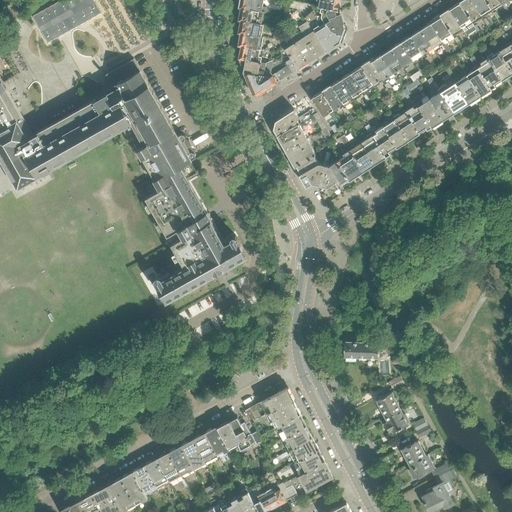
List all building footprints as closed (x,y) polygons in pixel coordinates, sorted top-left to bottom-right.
[(94,0),(61,0),(33,16),(48,43),(101,13),(94,0)] [(262,6),(263,0),(237,0),(238,0),(239,2),(240,2),(239,7),(264,11),(273,13),(274,11),(271,10),(267,9),(267,7),(262,6)] [(339,2),(339,0),(318,0),(317,7),(321,7),(340,10),(341,5),(339,2)] [(482,17),(471,0),(462,0),(459,2),(473,23),(482,17)] [(493,11),(485,0),(471,0),(482,17),(493,11)] [(503,4),(499,0),(485,0),(493,11),(503,4)] [(508,0),(499,0),(503,4),(504,6),(503,7),(504,8),(506,7),(509,5),(506,2),(508,0)] [(473,23),(459,2),(449,8),(463,30),(473,23)] [(262,22),(264,11),(239,7),(238,13),(239,15),(239,19),(264,24),(269,25),(270,23),(266,22),(262,22)] [(343,23),(340,11),(340,10),(321,7),(320,12),(317,15),(325,22),(330,19),(330,20),(333,19),(333,20),(335,19),(337,24),(343,23)] [(463,30),(449,8),(439,15),(453,36),(463,30)] [(346,32),(343,23),(337,24),(335,19),(333,20),(333,19),(330,20),(330,19),(325,22),(317,15),(314,10),(307,15),(328,49),(343,39),(346,32)] [(328,49),(307,15),(304,18),(307,21),(304,23),(301,17),(295,21),(301,30),(317,55),(328,49)] [(453,36),(439,15),(429,21),(430,22),(443,42),(453,36)] [(262,36),(264,24),(239,19),(237,26),(239,28),(238,32),(262,36)] [(443,42),(430,22),(427,24),(427,25),(421,29),(433,47),(438,44),(439,46),(444,43),(443,42)] [(433,47),(421,29),(411,35),(423,54),(424,56),(429,53),(428,51),(433,47)] [(301,30),(292,37),(295,42),(308,62),(317,55),(301,30)] [(261,49),(264,37),(264,36),(262,36),(238,32),(237,38),(239,40),(238,45),(261,49)] [(423,54),(411,35),(401,42),(413,60),(414,62),(419,59),(418,57),(423,54)] [(308,62),(295,42),(285,49),(291,59),(297,68),(308,62)] [(413,60),(401,42),(391,48),(403,67),(405,68),(409,65),(408,63),(413,60)] [(511,45),(510,42),(505,45),(506,47),(500,51),(511,70),(511,45)] [(263,49),(261,49),(238,45),(237,51),(238,53),(240,53),(239,57),(261,61),(263,49)] [(403,67),(391,48),(382,54),(393,73),(394,75),(400,72),(398,70),(403,67)] [(511,73),(511,70),(500,51),(493,55),(492,53),(487,57),(488,58),(502,80),(511,73)] [(393,73),(382,54),(375,59),(374,58),(371,60),(371,59),(370,59),(384,80),(385,81),(390,78),(388,76),(393,73)] [(265,68),(266,62),(261,61),(239,57),(239,58),(242,66),(245,67),(244,71),(245,74),(250,72),(272,76),(273,75),(271,71),(266,70),(265,68)] [(436,67),(433,61),(431,62),(427,57),(425,58),(429,64),(433,69),(436,67)] [(0,156),(18,187),(39,175),(38,174),(44,171),(45,172),(52,168),(51,167),(122,127),(140,159),(143,157),(155,179),(152,180),(157,188),(160,187),(195,167),(191,160),(196,157),(196,155),(192,148),(184,134),(181,134),(178,136),(134,58),(110,72),(104,75),(112,90),(97,99),(96,98),(80,107),(75,99),(48,114),(53,123),(37,132),(38,134),(34,136),(0,76),(0,156)] [(488,58),(480,63),(481,63),(477,65),(491,88),(492,88),(491,88),(495,85),(495,84),(502,80),(488,58)] [(384,80),(370,59),(361,65),(374,86),(375,87),(380,83),(379,82),(384,80)] [(257,94),(292,72),(288,65),(273,75),(272,76),(250,72),(245,74),(254,93),(257,94)] [(374,86),(361,65),(351,72),(364,92),(365,93),(370,90),(370,89),(374,86)] [(491,88),(477,65),(472,68),(473,70),(467,74),(480,95),(491,88)] [(454,74),(449,68),(447,70),(450,75),(451,75),(451,76),(454,79),(457,77),(455,73),(454,74)] [(364,92),(351,72),(341,78),(354,99),(355,100),(360,96),(360,95),(364,92)] [(480,95),(467,74),(455,82),(469,103),(480,95)] [(354,99),(341,78),(331,85),(344,105),(345,106),(350,103),(350,102),(354,99)] [(469,103),(455,82),(452,78),(446,82),(438,87),(439,89),(454,112),(469,103)] [(344,105),(331,85),(322,91),(334,109),(339,106),(340,108),(344,105)] [(454,112),(439,89),(435,92),(436,94),(430,98),(443,119),(454,112)] [(334,109),(322,91),(312,97),(324,116),(329,113),(330,114),(333,112),(335,115),(336,113),(334,109)] [(443,119),(430,98),(423,102),(422,100),(417,104),(431,126),(431,127),(443,119)] [(431,126),(417,104),(406,111),(420,133),(427,128),(427,129),(431,126)] [(300,122),(302,121),(294,109),(276,120),(274,128),(275,130),(274,130),(277,135),(300,122)] [(420,133),(406,111),(405,111),(405,112),(395,119),(409,140),(420,133)] [(409,140),(395,119),(389,123),(388,121),(382,125),(383,126),(383,125),(398,147),(409,140)] [(308,137),(300,123),(300,122),(277,135),(285,150),(308,137)] [(383,125),(383,126),(376,130),(374,126),(371,128),(369,124),(367,126),(370,131),(372,133),(386,155),(390,153),(390,152),(398,147),(383,125)] [(387,156),(386,155),(372,133),(367,136),(368,138),(361,142),(375,163),(386,156),(387,156)] [(316,153),(312,147),(313,146),(308,137),(285,150),(295,167),(295,166),(315,155),(316,153)] [(347,145),(342,137),(339,139),(342,142),(346,147),(347,145)] [(375,163),(361,142),(355,146),(354,144),(349,148),(350,150),(350,149),(364,170),(375,163)] [(364,170),(350,149),(350,150),(343,154),(343,155),(338,158),(338,159),(337,161),(349,180),(364,170)] [(320,184),(324,163),(319,162),(315,155),(295,166),(306,186),(313,183),(312,182),(313,182),(320,184)] [(349,180),(337,161),(335,158),(334,158),(330,161),(329,163),(330,164),(331,165),(330,165),(324,163),(320,184),(326,185),(326,186),(330,192),(342,184),(349,180)] [(212,220),(208,213),(207,212),(206,212),(188,179),(199,173),(195,167),(160,187),(161,188),(146,197),(167,235),(180,228),(184,235),(172,242),(185,266),(224,244),(211,221),(212,221),(211,220),(212,220)] [(222,268),(229,265),(247,255),(237,237),(236,235),(234,235),(231,236),(231,238),(232,240),(224,244),(185,266),(163,279),(161,276),(158,275),(156,277),(155,279),(156,283),(166,300),(217,272),(217,273),(223,270),(222,268)] [(378,353),(386,349),(380,340),(377,342),(344,340),(344,347),(343,347),(342,353),(344,353),(344,355),(346,356),(346,361),(356,361),(356,356),(378,356),(378,353)] [(397,397),(393,391),(396,389),(394,387),(404,382),(400,375),(388,381),(391,387),(385,391),(387,394),(376,400),(377,402),(376,402),(379,408),(380,408),(385,417),(400,409),(394,398),(397,397)] [(291,401),(293,399),(292,398),(291,399),(287,390),(288,390),(288,389),(285,388),(263,400),(269,412),(291,401)] [(258,419),(260,421),(268,417),(266,414),(269,412),(263,400),(245,410),(252,422),(258,419)] [(301,414),(298,408),(295,407),(294,407),(291,401),(269,412),(277,427),(299,415),(301,414)] [(407,421),(409,420),(405,412),(403,413),(400,409),(385,417),(388,421),(385,423),(389,431),(392,430),(393,431),(408,423),(407,421)] [(305,427),(307,426),(304,419),(301,419),(300,419),(299,415),(277,427),(283,439),(305,427)] [(252,434),(247,425),(245,422),(241,424),(237,416),(230,421),(229,420),(227,421),(225,421),(222,423),(221,424),(220,425),(217,426),(231,451),(239,446),(241,449),(255,441),(257,444),(263,440),(258,430),(252,434)] [(416,430),(428,424),(424,418),(413,424),(416,430)] [(432,431),(428,424),(416,430),(420,438),(432,431)] [(231,451),(217,426),(213,429),(213,428),(210,429),(207,430),(205,432),(218,455),(225,451),(226,453),(231,451)] [(311,439),(313,438),(310,431),(307,431),(306,431),(305,427),(283,439),(289,450),(311,439)] [(218,455),(205,432),(201,435),(198,435),(195,436),(193,439),(206,462),(218,455)] [(206,462),(193,439),(189,441),(186,441),(183,443),(181,445),(193,469),(194,468),(206,462)] [(317,451),(319,449),(316,443),(313,442),(313,443),(311,439),(289,450),(296,462),(317,451)] [(426,455),(418,440),(402,449),(410,463),(426,455)] [(193,469),(181,445),(177,448),(174,448),(171,449),(169,452),(181,474),(182,474),(189,471),(189,472),(194,470),(194,468),(193,469)] [(301,473),(325,461),(322,455),(319,454),(317,451),(296,462),(301,473)] [(181,474),(169,452),(165,454),(162,454),(159,456),(157,458),(169,481),(170,481),(177,477),(177,479),(183,476),(182,474),(181,474)] [(434,466),(428,454),(426,455),(410,463),(412,467),(410,469),(414,476),(416,475),(416,476),(432,468),(432,467),(434,466)] [(169,481),(157,458),(153,461),(150,461),(147,462),(145,465),(157,487),(158,487),(165,483),(166,485),(171,482),(170,481),(169,481)] [(331,476),(332,474),(325,461),(301,473),(299,475),(306,489),(331,476)] [(435,477),(450,469),(453,468),(449,462),(432,471),(435,477)] [(157,487),(145,465),(141,467),(138,467),(133,470),(146,494),(153,490),(154,492),(159,489),(158,487),(157,487)] [(453,502),(443,483),(457,476),(453,469),(435,478),(438,484),(426,490),(428,493),(422,496),(425,501),(424,502),(424,503),(423,504),(428,509),(429,509),(430,511),(443,504),(444,507),(453,502)] [(146,494),(133,470),(121,476),(136,504),(148,497),(146,494)] [(136,504),(121,476),(107,484),(121,511),(125,511),(125,510),(136,504)] [(297,494),(290,480),(284,483),(283,482),(278,485),(278,484),(267,490),(265,484),(262,486),(273,507),(297,494)] [(121,511),(107,484),(92,492),(102,511),(121,511)] [(264,511),(273,507),(262,486),(260,487),(262,493),(252,498),(258,511),(264,511)] [(258,511),(252,498),(246,488),(240,491),(242,495),(237,497),(244,511),(258,511)] [(102,511),(92,492),(77,500),(83,511),(102,511)] [(244,511),(237,497),(226,503),(230,511),(244,511)] [(83,511),(77,500),(62,508),(64,511),(83,511)] [(351,511),(346,502),(327,511),(351,511)] [(230,511),(226,503),(215,509),(216,511),(230,511)]
